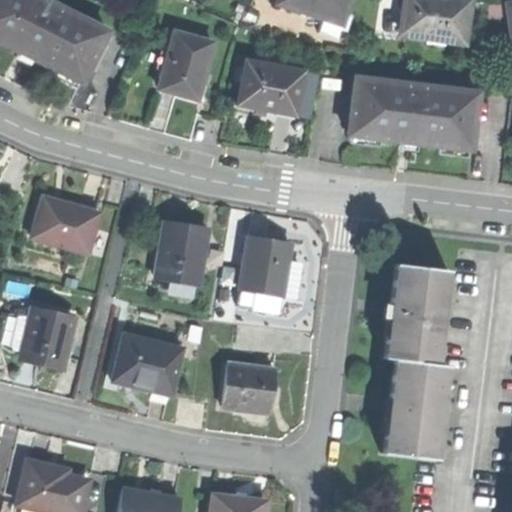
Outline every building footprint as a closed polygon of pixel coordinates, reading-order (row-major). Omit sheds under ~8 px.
[(46,0),(0,0),(0,41),(20,52),(82,82),(108,29),(46,0)] [(278,0),(278,2),(343,23),(350,0),(278,0)] [(406,0),(401,33),(464,42),(470,0),(406,0)] [(175,31),(160,88),(176,92),(199,98),(214,42),(175,31)] [(244,58),(236,104),(268,110),(298,115),(306,68),(244,58)] [(355,75),(348,133),(404,140),(472,148),(479,91),(355,75)] [(69,203),(44,196),(32,236),(88,252),(99,212),(69,203)] [(185,226),(163,223),(154,279),(196,286),(206,230),(185,226)] [(265,238),(244,235),(237,290),(252,292),(281,295),(285,260),(288,241),(265,238)] [(285,260),(281,295),(289,297),(293,297),(297,262),(285,260)] [(392,358),(436,363),(446,270),(392,264),(387,310),(382,357),(392,358)] [(287,312),(289,297),(281,295),(252,292),(250,307),(287,312)] [(39,364),(61,370),(73,319),(31,309),(19,359),(39,364)] [(152,392),(171,397),(182,348),(122,334),(112,374),(139,381),(138,389),(152,392)] [(444,364),(436,363),(392,358),(387,404),(382,452),(433,458),(444,364)] [(220,407),(268,413),(271,391),(274,370),(226,364),(220,407)] [(110,382),(138,389),(139,381),(112,374),(110,382)] [(16,505),(45,511),(79,511),(87,481),(65,475),(47,471),(48,467),(26,461),(16,505)] [(59,469),(48,467),(47,471),(65,475),(66,471),(59,469)] [(116,511),(176,511),(178,500),(150,495),(121,490),(116,511)] [(235,498),(212,496),(209,511),(262,511),(264,501),(235,498)]
